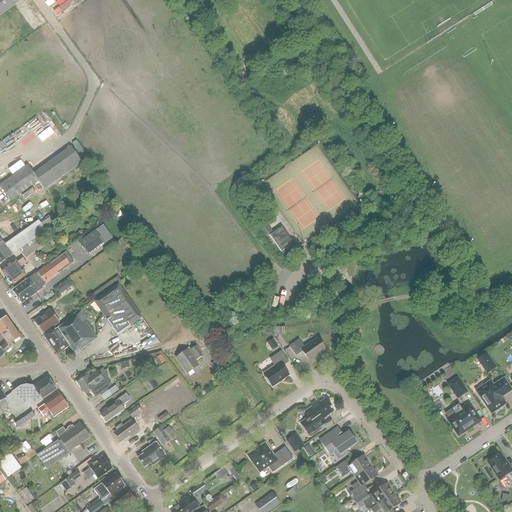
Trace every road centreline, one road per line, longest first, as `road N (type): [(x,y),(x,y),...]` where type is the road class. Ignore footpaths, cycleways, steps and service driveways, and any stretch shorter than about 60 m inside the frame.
road 1 (residential): [(325,383),(147,500)]
road 2 (tertiary): [(147,500),(50,364)]
road 3 (unclassified): [(325,383),(356,349),(357,329),(304,254)]
road 4 (residential): [(426,475),(399,467),(340,387),(325,383)]
